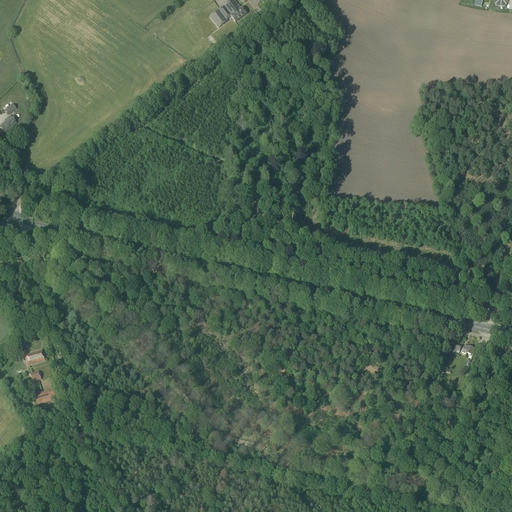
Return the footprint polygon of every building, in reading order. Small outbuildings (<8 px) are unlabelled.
[(232,0),(223,7),(210,17),(218,28),(227,21),(226,20),(231,17),(235,23),(246,14),(241,8),(240,9),(233,0),(232,0)] [(198,16),(190,21),(201,41),(210,37),(198,16)] [(9,116),(16,109),(12,105),(5,111),(9,116)] [(5,121),(6,122),(0,127),(0,128),(4,133),(10,127),(11,128),(16,124),(10,116),(5,121)] [(459,354),(462,346),(455,344),(453,352),(459,354)] [(473,356),(475,349),(466,346),(466,347),(464,346),(462,353),(466,355),(467,354),(473,356)] [(28,366),(44,362),(41,351),(24,356),(25,359),(27,359),(28,363),(26,363),(28,366)] [(33,383),(41,380),(38,371),(30,374),(33,383)] [(38,406),(56,400),(56,397),(54,391),(35,398),(36,403),(37,403),(38,406)]
